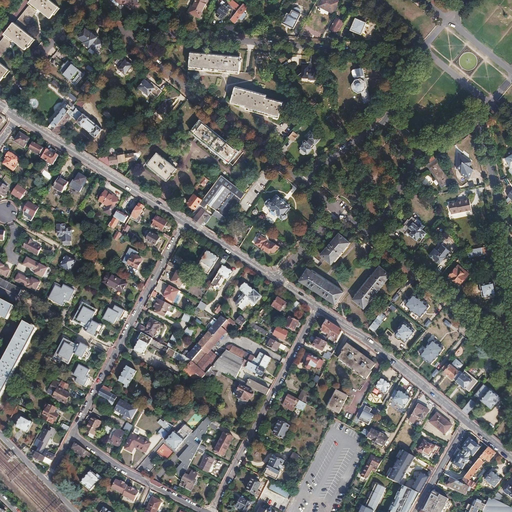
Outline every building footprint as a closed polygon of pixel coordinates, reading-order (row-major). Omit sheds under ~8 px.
[(0,80),(0,81),(9,70),(0,62),(0,58),(14,41),(25,50),(34,39),(23,30),(39,10),(50,18),(59,8),(49,0),(33,0),(31,3),(15,24),(6,34),(0,42),(0,80)] [(133,0),(114,0),(121,5),(122,3),(134,12),(140,5),(133,0)] [(193,0),(194,0),(188,13),(199,18),(207,0),(193,0)] [(220,11),(216,15),(221,19),(224,15),(225,16),(228,12),(227,11),(231,7),(226,3),(222,0),(217,0),(217,2),(223,7),(222,8),(221,7),(218,10),(220,11)] [(337,0),(321,0),(319,6),(333,13),(339,0),(337,0)] [(232,17),(230,19),(235,23),(238,19),(240,20),(242,19),(245,15),(245,13),(244,12),(247,8),(243,4),(240,8),(235,5),(233,8),(235,10),(237,11),(232,17)] [(286,13),(282,23),(286,25),(285,26),(289,28),(289,26),(293,28),(300,14),(306,16),(310,8),(302,4),(300,8),(296,6),(293,8),(292,10),(291,9),(289,14),(286,13)] [(336,17),(330,29),(336,32),(342,20),(336,17)] [(355,18),(350,30),(361,34),(366,23),(355,18)] [(13,22),(5,33),(6,34),(15,24),(13,22)] [(96,36),(93,33),(92,33),(86,28),(78,37),(84,42),(89,47),(90,46),(96,52),(103,43),(97,38),(97,37),(96,36)] [(191,53),(189,68),(239,72),(241,57),(191,53)] [(120,57),(115,63),(118,65),(123,59),(120,57)] [(78,74),(81,71),(74,65),(75,64),(71,61),(70,62),(68,60),(65,64),(66,65),(63,68),(62,67),(59,70),(61,72),(60,73),(65,77),(66,75),(75,83),(81,76),(78,74)] [(126,60),(118,69),(125,74),(132,65),(126,60)] [(302,65),(302,77),(308,78),(308,79),(315,80),(316,69),(308,68),(308,65),(302,65)] [(355,80),(352,85),(353,90),(359,93),(361,93),(364,104),(371,102),(367,87),(369,87),(368,81),(370,81),(369,78),(365,79),(362,67),(352,70),(353,72),(355,80)] [(144,79),(138,87),(148,95),(151,92),(156,97),(162,90),(158,88),(156,90),(154,88),(155,87),(144,79)] [(54,80),(51,83),(57,88),(60,84),(54,80)] [(87,81),(80,89),(84,92),(91,84),(87,81)] [(235,87),(231,102),(245,106),(245,107),(255,109),(254,111),(279,117),(283,102),(259,96),(260,93),(235,87)] [(83,95),(75,104),(81,108),(88,99),(83,95)] [(164,101),(156,111),(165,118),(173,109),(164,101)] [(64,107),(47,128),(52,131),(72,107),(68,104),(65,108),(64,107)] [(72,107),(52,131),(58,134),(64,126),(63,125),(71,116),(77,121),(76,121),(82,126),(82,125),(91,132),(90,133),(95,137),(102,129),(83,113),(82,114),(76,109),(77,109),(73,106),(72,107)] [(333,112),(329,115),(336,122),(339,118),(333,112)] [(200,120),(190,132),(229,163),(239,151),(200,120)] [(293,131),(288,137),(293,140),(297,135),(293,131)] [(300,150),(300,152),(303,155),(305,154),(306,153),(308,154),(311,149),(310,147),(313,143),(315,144),(320,138),(312,132),(307,138),(309,139),(307,142),(306,140),(305,140),(304,140),(303,141),(303,142),(304,143),(300,148),(301,148),(300,150)] [(21,134),(15,142),(25,148),(30,139),(21,134)] [(148,142),(142,150),(144,152),(151,145),(148,142)] [(33,143),(29,149),(40,155),(44,149),(33,143)] [(45,150),(41,157),(54,164),(59,156),(53,152),(54,150),(50,148),(49,151),(45,150)] [(118,154),(109,155),(110,162),(133,159),(137,162),(144,153),(140,150),(137,153),(136,152),(124,154),(123,150),(117,151),(118,154)] [(8,157),(3,166),(13,172),(18,165),(16,164),(20,158),(11,153),(9,152),(6,156),(8,157)] [(157,152),(147,164),(167,180),(176,168),(157,152)] [(459,153),(456,169),(462,171),(461,176),(470,179),(474,170),(470,168),(472,163),(459,153)] [(438,162),(430,167),(442,186),(450,181),(438,162)] [(85,180),(86,179),(82,177),(83,176),(79,174),(75,181),(73,180),(69,187),(79,193),(86,181),(85,180)] [(214,184),(203,200),(202,200),(196,209),(190,217),(204,226),(211,216),(201,209),(203,206),(213,214),(224,222),(233,208),(234,209),(245,193),(221,175),(214,184)] [(204,176),(199,182),(203,185),(208,180),(204,176)] [(59,177),(53,187),(62,193),(68,183),(59,177)] [(2,183),(0,185),(0,191),(5,195),(10,188),(2,183)] [(17,185),(11,194),(20,200),(26,191),(17,185)] [(101,190),(97,198),(100,200),(99,201),(107,206),(104,211),(110,215),(117,205),(115,204),(118,199),(105,191),(105,192),(101,190)] [(194,194),(187,202),(196,209),(202,200),(194,194)] [(265,202),(265,204),(271,209),(270,210),(270,211),(270,212),(271,213),(272,214),(273,215),(274,215),(275,214),(276,213),(282,219),(284,218),(286,216),(287,214),(285,212),(290,206),(288,205),(289,204),(287,202),(286,203),(285,202),(286,202),(281,198),(280,198),(276,194),(271,200),(269,198),(266,201),(265,202)] [(457,202),(449,204),(451,214),(471,210),(469,198),(462,200),(462,201),(457,202)] [(39,208),(29,202),(23,212),(24,212),(23,216),(28,218),(27,219),(31,222),(36,212),(39,208)] [(137,206),(130,218),(135,221),(139,223),(142,217),(140,216),(143,210),(142,210),(144,207),(140,204),(138,207),(137,206)] [(111,222),(109,226),(110,227),(111,226),(115,228),(120,220),(125,223),(128,216),(118,211),(114,217),(115,218),(114,219),(113,219),(112,221),(113,222),(112,223),(111,222)] [(404,226),(404,228),(407,230),(406,232),(419,242),(427,232),(422,228),(425,225),(422,222),(422,221),(418,217),(416,219),(413,215),(410,219),(409,218),(404,223),(406,224),(404,226)] [(155,222),(153,225),(162,231),(168,222),(163,219),(163,220),(156,216),(153,221),(155,222)] [(65,225),(59,225),(60,235),(63,235),(63,241),(70,240),(71,240),(70,235),(71,235),(71,228),(65,229),(65,225)] [(151,233),(147,240),(156,245),(160,238),(151,233)] [(339,233),(320,255),(331,265),(350,243),(339,233)] [(262,236),(257,244),(263,248),(262,249),(270,254),(277,254),(281,248),(273,243),(272,245),(268,243),(269,240),(262,236)] [(27,240),(23,247),(38,255),(42,248),(37,245),(36,246),(34,245),(35,244),(33,243),(34,241),(29,239),(28,241),(27,240)] [(433,251),(429,255),(430,256),(430,257),(432,259),(433,258),(436,260),(435,261),(439,264),(440,263),(443,259),(442,259),(444,256),(446,258),(450,252),(442,245),(437,251),(436,253),(433,251)] [(482,247),(467,250),(468,254),(473,253),(473,256),(483,254),(482,247)] [(207,251),(197,267),(208,274),(218,258),(207,251)] [(66,254),(60,265),(70,271),(76,260),(80,261),(82,257),(75,253),(73,258),(66,254)] [(128,254),(120,268),(127,271),(127,270),(136,274),(140,265),(137,264),(138,262),(135,261),(137,258),(128,254)] [(222,261),(219,266),(222,268),(223,267),(229,257),(224,254),(221,259),(221,261),(222,261)] [(35,273),(42,277),(47,268),(27,257),(24,264),(30,267),(29,267),(34,270),(36,271),(35,273)] [(169,262),(167,265),(177,270),(179,267),(169,262)] [(0,273),(7,277),(10,270),(4,267),(4,266),(0,263),(0,273)] [(458,265),(449,276),(460,285),(469,274),(458,265)] [(379,266),(352,299),(364,309),(391,275),(379,266)] [(222,268),(211,285),(212,285),(212,286),(212,287),(213,288),(214,288),(215,287),(215,288),(216,287),(222,278),(228,281),(233,273),(223,267),(222,268)] [(308,268),(299,280),(335,304),(344,292),(308,268)] [(177,270),(170,282),(173,283),(174,282),(176,283),(176,284),(180,287),(184,282),(187,284),(190,278),(177,270)] [(108,273),(103,282),(123,293),(128,284),(108,273)] [(24,277),(18,274),(15,280),(35,291),(40,282),(32,278),(31,280),(29,279),(25,276),(24,277)] [(0,286),(18,295),(21,289),(0,277),(0,286)] [(494,282),(481,285),(483,297),(497,294),(494,282)] [(245,295),(237,304),(237,306),(239,307),(253,290),(245,283),(239,290),(245,295)] [(75,291),(64,285),(62,288),(56,285),(49,298),(56,302),(62,306),(65,300),(69,302),(75,291)] [(179,291),(170,285),(168,289),(168,288),(165,293),(164,297),(173,302),(177,295),(179,291)] [(253,290),(239,307),(243,311),(246,308),(245,307),(249,302),(254,307),(262,298),(260,296),(261,295),(255,291),(253,290)] [(0,315),(7,319),(16,303),(0,294),(0,315)] [(430,306),(416,294),(408,304),(422,316),(430,306)] [(177,295),(173,302),(177,304),(181,297),(177,295)] [(278,298),(272,307),(280,312),(282,310),(284,312),(287,308),(285,306),(286,304),(278,298)] [(158,299),(155,304),(158,305),(156,309),(154,312),(165,317),(168,311),(173,313),(175,307),(172,306),(158,299)] [(200,303),(197,307),(201,309),(204,311),(207,306),(201,301),(200,302),(200,303)] [(296,301),(291,307),(296,310),(300,304),(296,301)] [(83,303),(74,321),(83,326),(86,327),(84,329),(84,330),(97,337),(102,329),(103,329),(105,326),(101,324),(100,325),(91,320),(97,310),(83,303)] [(219,304),(214,311),(218,314),(223,307),(219,304)] [(120,318),(122,319),(126,311),(115,306),(113,310),(109,308),(104,318),(114,324),(116,320),(118,317),(120,318)] [(263,309),(258,315),(263,317),(267,313),(263,309)] [(186,312),(182,320),(189,323),(192,315),(186,312)] [(375,320),(371,325),(376,329),(383,321),(381,320),(384,315),(381,313),(377,317),(376,319),(375,320)] [(237,321),(236,322),(239,324),(241,326),(245,321),(241,317),(237,321)] [(290,317),(284,328),(288,330),(289,328),(294,331),(296,327),(298,328),(300,327),(301,325),(300,324),(299,323),(299,322),(290,317)] [(433,322),(429,319),(424,325),(428,328),(433,322)] [(141,325),(138,331),(142,333),(143,334),(145,332),(154,337),(154,336),(159,339),(166,328),(160,325),(161,324),(152,320),(151,323),(150,322),(146,328),(141,325)] [(23,321),(0,365),(0,398),(36,328),(23,321)] [(214,326),(186,358),(192,361),(203,348),(222,326),(224,324),(219,321),(214,326)] [(253,321),(248,326),(266,336),(268,332),(262,329),(255,325),(256,323),(253,321)] [(327,321),(322,330),(326,333),(326,332),(335,337),(333,340),(338,343),(339,341),(339,340),(343,332),(327,321)] [(404,322),(395,333),(395,335),(398,338),(400,338),(400,337),(406,342),(414,331),(404,322)] [(222,326),(203,348),(208,352),(210,350),(227,330),(225,328),(222,326)] [(241,326),(235,333),(240,335),(246,329),(241,326)] [(188,327),(184,332),(190,336),(194,331),(188,327)] [(277,327),(273,335),(283,340),(288,332),(277,327)] [(140,340),(134,351),(143,356),(149,345),(187,366),(191,362),(192,361),(186,358),(171,349),(167,347),(143,334),(142,333),(138,340),(140,340)] [(174,333),(171,339),(177,343),(180,336),(174,333)] [(64,338),(54,357),(68,364),(74,353),(82,358),(82,359),(86,361),(87,358),(86,357),(91,348),(78,341),(77,342),(76,345),(73,343),(64,338)] [(318,338),(313,346),(323,351),(328,343),(324,341),(318,338)] [(271,339),(268,347),(276,351),(278,348),(283,350),(285,346),(271,339)] [(435,340),(424,354),(434,363),(445,348),(435,340)] [(227,346),(226,350),(226,351),(259,368),(266,356),(260,353),(257,360),(255,359),(255,358),(231,345),(229,345),(227,346)] [(344,352),(340,359),(367,379),(372,372),(371,370),(375,366),(371,363),(372,363),(354,349),(353,350),(347,345),(343,352),(344,352)] [(208,352),(203,348),(192,361),(191,362),(195,365),(204,373),(205,372),(207,373),(212,367),(220,358),(210,350),(208,352)] [(220,358),(212,367),(218,370),(237,380),(244,367),(256,373),(259,368),(226,351),(220,358)] [(325,354),(323,357),(329,360),(332,354),(329,352),(327,355),(325,354)] [(308,361),(305,367),(310,369),(311,366),(315,368),(316,367),(320,360),(310,355),(308,361)] [(256,373),(255,376),(257,377),(258,375),(261,376),(264,372),(265,373),(266,372),(266,371),(266,370),(265,369),(271,358),(266,356),(259,368),(256,373)] [(187,366),(184,370),(196,381),(198,383),(199,381),(205,375),(207,373),(205,372),(204,373),(195,365),(191,362),(187,366)] [(445,364),(442,368),(445,370),(444,372),(449,376),(450,375),(456,381),(462,373),(459,370),(458,372),(450,365),(448,366),(445,364)] [(86,377),(88,374),(90,370),(80,365),(74,375),(78,377),(76,381),(86,387),(90,379),(88,378),(86,377)] [(127,366),(119,381),(125,384),(123,387),(127,388),(128,386),(129,386),(137,371),(127,366)] [(166,367),(163,372),(175,379),(178,374),(166,367)] [(207,373),(205,375),(211,378),(213,374),(215,375),(218,370),(212,367),(207,373)] [(437,368),(432,374),(436,377),(440,371),(437,368)] [(456,381),(455,381),(465,389),(465,388),(468,391),(477,381),(464,370),(462,373),(456,381)] [(265,376),(264,380),(272,384),(274,381),(265,376)] [(381,378),(375,387),(385,394),(391,385),(381,378)] [(245,382),(244,384),(266,396),(270,389),(250,379),(247,383),(245,382)] [(55,381),(53,383),(66,390),(66,389),(68,390),(71,386),(63,382),(62,384),(55,381)] [(53,383),(52,386),(52,387),(58,390),(55,396),(54,397),(65,403),(70,394),(65,391),(66,390),(53,383)] [(483,385),(475,394),(481,399),(481,400),(491,409),(496,402),(494,400),(498,396),(490,389),(489,390),(483,385)] [(99,395),(103,397),(109,400),(113,407),(118,397),(112,394),(109,393),(111,390),(103,386),(99,395)] [(236,389),(233,394),(235,396),(240,398),(238,401),(245,405),(247,402),(248,402),(250,397),(251,398),(253,393),(241,386),(238,390),(236,389)] [(52,387),(49,393),(55,396),(58,390),(52,387)] [(336,390),(327,408),(338,414),(348,396),(336,390)] [(303,391),(298,400),(299,400),(306,404),(311,395),(303,391)] [(395,391),(391,397),(395,399),(393,401),(405,408),(411,399),(399,392),(398,393),(395,391)] [(288,395),(282,406),(293,412),(295,407),(299,400),(298,400),(288,395)] [(471,399),(462,410),(468,414),(471,410),(470,409),(475,403),(471,399)] [(137,409),(121,400),(115,410),(131,420),(137,409)] [(299,400),(295,407),(303,411),(306,404),(299,400)] [(419,403),(409,421),(414,423),(418,416),(424,420),(429,411),(422,407),(423,405),(419,403)] [(44,414),(42,418),(46,420),(52,424),(55,419),(56,420),(59,415),(58,414),(60,410),(50,404),(47,409),(47,408),(44,414)] [(362,404),(353,421),(356,423),(358,420),(368,425),(373,415),(363,410),(365,406),(362,404)] [(438,413),(430,422),(445,434),(452,426),(438,413)] [(175,415),(171,420),(176,424),(180,420),(175,415)] [(22,416),(16,426),(28,432),(33,422),(22,416)] [(92,417),(86,430),(90,432),(90,433),(94,435),(101,422),(92,417)] [(209,428),(213,420),(208,417),(193,434),(191,433),(183,443),(186,446),(174,459),(179,461),(173,474),(183,479),(189,466),(193,459),(199,448),(200,445),(205,434),(209,428)] [(161,419),(158,423),(168,431),(173,426),(168,423),(165,421),(161,419)] [(213,420),(209,428),(216,431),(218,426),(217,426),(218,423),(213,420)] [(128,422),(124,428),(130,431),(134,425),(128,422)] [(280,422),(274,434),(284,439),(285,435),(286,436),(288,432),(287,432),(290,427),(280,422)] [(62,423),(59,427),(68,432),(71,427),(64,423),(63,424),(62,423)] [(175,432),(166,442),(176,451),(183,443),(191,433),(193,432),(187,427),(185,425),(182,429),(177,434),(175,432)] [(39,447),(37,452),(53,461),(55,456),(48,452),(48,451),(47,450),(46,451),(45,450),(48,444),(51,437),(53,438),(57,430),(50,426),(48,429),(45,428),(39,439),(41,440),(37,446),(39,447)] [(119,429),(111,442),(118,446),(122,440),(121,439),(125,432),(119,429)] [(370,432),(368,436),(373,438),(373,439),(378,442),(379,441),(384,445),(388,438),(382,435),(383,434),(377,431),(376,432),(371,429),(370,432)] [(225,432),(220,442),(229,447),(234,437),(227,434),(228,433),(225,432),(225,433),(225,432)] [(133,434),(125,449),(132,453),(136,447),(146,452),(151,443),(138,437),(133,434)] [(366,435),(364,438),(382,447),(384,445),(379,441),(378,442),(373,439),(373,438),(368,436),(366,435)] [(424,440),(418,450),(432,458),(436,451),(438,452),(440,448),(436,446),(436,447),(424,440)] [(74,442),(71,447),(86,457),(87,455),(90,457),(91,454),(74,442)] [(216,447),(214,450),(215,451),(224,456),(229,447),(220,442),(217,448),(216,447)] [(166,459),(172,451),(163,444),(157,452),(166,459)] [(465,478),(461,482),(470,487),(473,488),(475,485),(477,483),(474,482),(475,481),(473,480),(472,481),(470,480),(484,463),(482,461),(484,458),(489,462),(496,453),(489,447),(465,478)] [(34,450),(32,453),(35,455),(34,457),(50,466),(53,461),(37,452),(34,450)] [(401,453),(391,470),(399,475),(409,457),(401,453)] [(293,454),(289,461),(294,464),(296,460),(297,461),(299,457),(293,454)] [(206,456),(200,468),(209,472),(215,460),(206,456)] [(274,456),(265,474),(277,480),(283,467),(282,466),(285,461),(274,456)] [(372,456),(361,476),(367,480),(371,473),(372,471),(375,472),(376,472),(381,464),(377,461),(378,459),(372,456)] [(448,469),(445,475),(451,478),(461,482),(465,478),(458,474),(460,471),(461,472),(462,470),(465,471),(468,465),(458,459),(454,466),(457,467),(454,473),(448,469)] [(381,465),(376,473),(383,476),(387,468),(381,465)] [(82,481),(81,482),(91,490),(102,478),(97,474),(96,475),(91,471),(85,477),(83,477),(82,479),(82,480),(82,481)] [(186,475),(180,485),(192,491),(195,485),(196,486),(196,485),(198,483),(198,482),(197,481),(197,480),(195,480),(198,474),(193,472),(190,477),(186,475)] [(492,472),(486,480),(496,488),(502,479),(492,472)] [(446,483),(446,484),(446,486),(447,487),(449,488),(450,488),(452,487),(467,494),(470,487),(461,482),(451,478),(449,481),(447,482),(446,483)] [(115,479),(111,488),(123,494),(127,486),(127,485),(123,483),(120,482),(115,479)] [(252,480),(247,491),(255,495),(256,495),(259,496),(261,492),(258,491),(261,484),(252,480)] [(272,483),(269,489),(287,499),(291,493),(272,483)] [(377,484),(365,506),(374,511),(386,489),(377,484)] [(123,494),(123,496),(133,501),(138,492),(133,490),(130,488),(127,486),(123,494)] [(391,511),(409,511),(420,493),(405,486),(403,490),(402,493),(400,492),(390,510),(391,511)] [(498,492),(493,498),(496,500),(499,501),(503,497),(498,492)] [(428,500),(423,510),(427,511),(443,511),(449,503),(448,502),(449,500),(441,495),(440,496),(434,493),(431,498),(432,499),(430,501),(428,500)] [(153,497),(147,510),(149,511),(156,511),(162,502),(153,497)] [(242,498),(238,506),(242,508),(242,509),(247,511),(251,503),(253,504),(255,501),(248,497),(246,500),(242,498)] [(483,511),(488,502),(483,499),(482,501),(480,500),(478,499),(477,501),(475,500),(473,506),(469,504),(467,509),(465,511),(483,511)]
